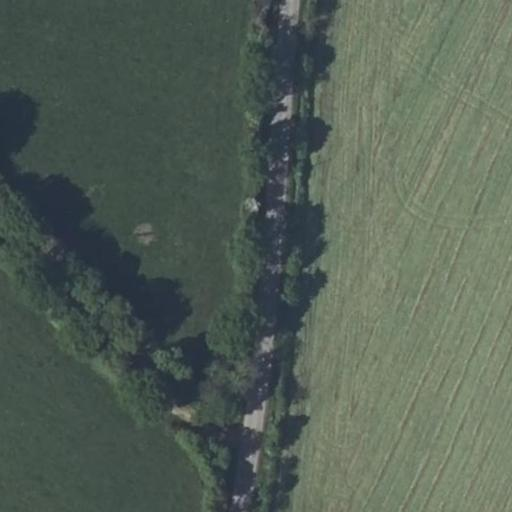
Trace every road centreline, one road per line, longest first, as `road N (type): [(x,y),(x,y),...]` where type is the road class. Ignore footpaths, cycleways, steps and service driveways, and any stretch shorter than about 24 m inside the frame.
road 1 (unclassified): [(250,443),(276,226),(286,0)]
road 2 (unclassified): [(0,220),(84,317),(199,425),(250,443)]
